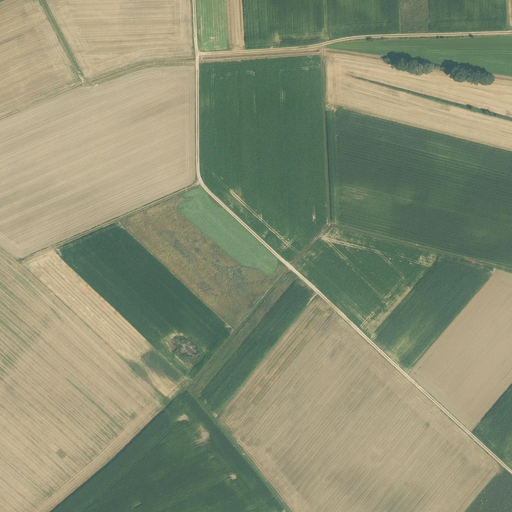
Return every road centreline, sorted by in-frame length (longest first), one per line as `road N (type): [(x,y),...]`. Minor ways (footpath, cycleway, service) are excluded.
road 1 (track): [(196,54),(200,184),(511,473)]
road 2 (track): [(289,511),(189,389),(329,224)]
road 3 (track): [(511,33),(371,36),(196,54)]
road 4 (track): [(40,0),(84,82),(196,62)]
road 5 (track): [(329,224),(511,272)]
road 6 (track): [(322,46),(329,224)]
